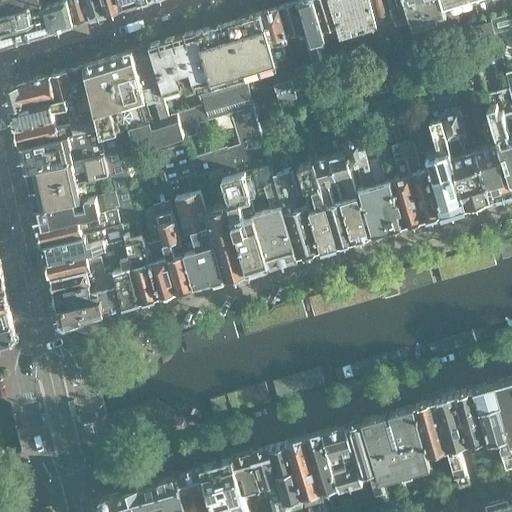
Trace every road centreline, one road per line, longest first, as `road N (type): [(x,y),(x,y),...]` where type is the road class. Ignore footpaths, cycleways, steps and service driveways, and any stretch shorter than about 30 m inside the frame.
road 1 (residential): [(511,211),(43,350)]
road 2 (residential): [(76,490),(511,360)]
road 3 (unclassified): [(43,350),(0,149)]
road 4 (residential): [(189,0),(0,58)]
road 5 (unclassified): [(43,350),(24,376),(36,434),(42,456),(76,490)]
road 6 (unclassified): [(76,490),(92,450),(88,419),(73,369),(43,350)]
